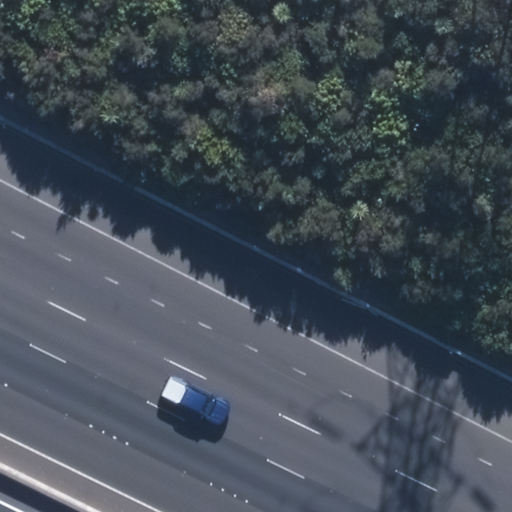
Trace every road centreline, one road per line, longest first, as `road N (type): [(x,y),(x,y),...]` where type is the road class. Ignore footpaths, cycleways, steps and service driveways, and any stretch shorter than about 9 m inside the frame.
road 1 (motorway): [(0,305),(287,473)]
road 2 (motorway): [(0,332),(287,473)]
